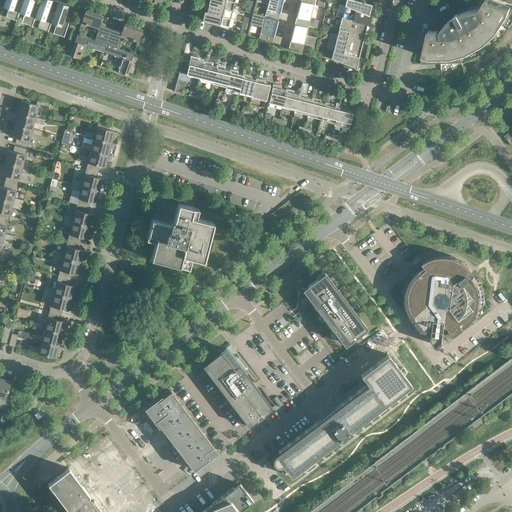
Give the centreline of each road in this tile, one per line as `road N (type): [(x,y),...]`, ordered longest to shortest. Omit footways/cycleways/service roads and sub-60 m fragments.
road 1 (tertiary): [(93,403),(332,223)]
road 2 (residential): [(70,372),(87,350),(145,134)]
road 3 (residential): [(374,87),(172,26)]
road 4 (tertiary): [(436,145),(410,155),(332,223)]
road 5 (tertiary): [(332,223),(374,200),(436,145)]
